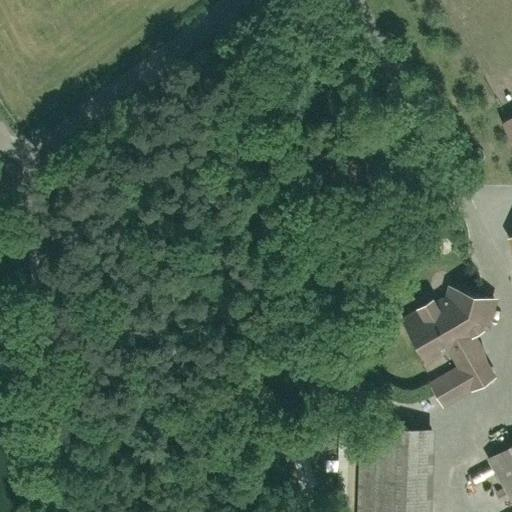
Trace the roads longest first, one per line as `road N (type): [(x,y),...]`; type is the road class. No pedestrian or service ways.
road 1 (unclassified): [(21,170),(66,511)]
road 2 (unclassified): [(244,0),(21,170)]
